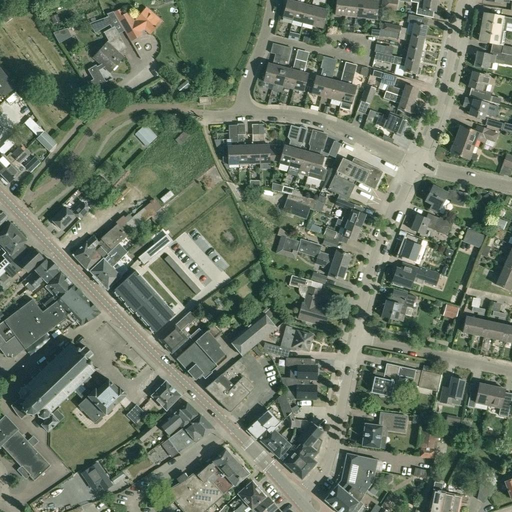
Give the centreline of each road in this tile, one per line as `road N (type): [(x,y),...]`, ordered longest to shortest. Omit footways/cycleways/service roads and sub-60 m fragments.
road 1 (tertiary): [(298,500),(0,193)]
road 2 (residential): [(353,333),(377,248),(415,162)]
road 3 (residential): [(415,162),(303,114),(243,113)]
road 4 (residential): [(298,500),(328,467),(353,333)]
road 5 (residential): [(415,162),(463,0)]
road 6 (residential): [(353,333),(511,369)]
